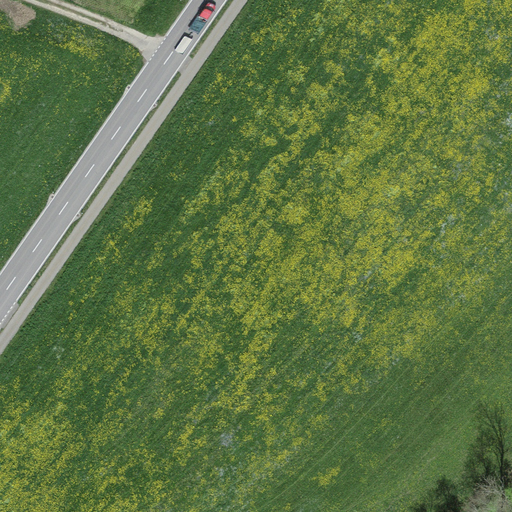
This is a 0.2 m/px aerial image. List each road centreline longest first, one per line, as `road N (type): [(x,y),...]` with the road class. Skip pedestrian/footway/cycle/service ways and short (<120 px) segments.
road 1 (secondary): [(210,0),(0,299)]
road 2 (track): [(190,71),(37,0)]
